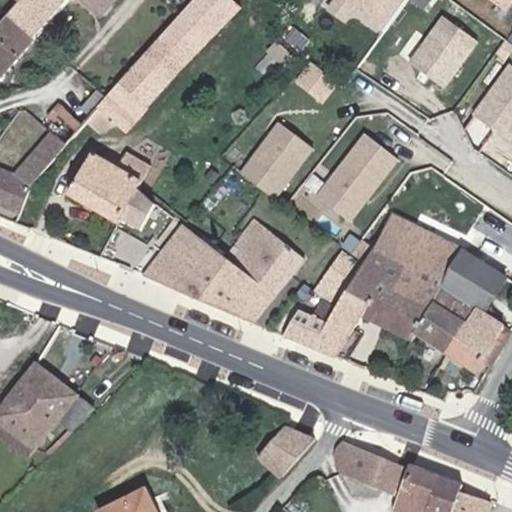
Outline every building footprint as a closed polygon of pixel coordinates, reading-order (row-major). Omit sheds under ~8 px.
[(94,0),(105,8),(111,0),(22,0),(13,13),(40,34),(68,0),(94,0)] [(214,20),(188,0),(182,7),(154,42),(180,60),(214,20)] [(187,0),(188,0),(214,20),(232,0),(187,0)] [(403,0),(333,0),(381,33),(403,0)] [(0,82),(40,34),(13,13),(0,29),(0,82)] [(481,43),(443,15),(408,63),(446,91),(481,43)] [(293,48),(273,33),(263,48),(284,62),(293,48)] [(154,42),(111,96),(96,115),(108,124),(116,123),(122,116),(131,122),(180,60),(154,42)] [(511,140),(511,66),(509,65),(472,119),(509,145),(511,140)] [(96,115),(111,96),(87,79),(72,98),(96,115)] [(77,140),(96,115),(72,98),(54,121),(66,131),(77,140)] [(315,148),(279,122),(240,176),(276,202),(315,148)] [(0,149),(3,151),(11,136),(0,129),(0,149)] [(0,201),(28,214),(52,174),(77,140),(66,131),(30,179),(0,165),(0,201)] [(399,161),(364,135),(316,198),(350,224),(399,161)] [(142,186),(92,156),(70,197),(126,227),(127,223),(139,193),(142,186)] [(156,211),(139,193),(127,223),(145,236),(156,211)] [(511,222),(498,215),(482,248),(495,255),(506,234),(511,222)] [(258,262),(290,281),(312,251),(262,217),(247,237),(265,251),(258,262)] [(398,217),(381,245),(407,261),(397,277),(437,302),(422,327),(483,365),(489,354),(507,323),(488,310),(450,285),(471,251),(469,249),(398,217)] [(153,274),(204,294),(229,260),(188,229),(153,274)] [(478,255),(510,275),(511,271),(511,237),(506,234),(495,255),(482,248),(478,255)] [(247,237),(229,260),(204,294),(264,318),(290,281),(258,262),(265,251),(247,237)] [(407,261),(381,245),(371,261),(368,264),(349,296),(342,308),(331,302),(324,315),(308,307),(295,331),(348,352),(374,307),(418,332),(422,327),(437,302),(397,277),(407,261)] [(510,275),(478,255),(471,251),(450,285),(488,310),(510,275)] [(331,285),(349,296),(368,264),(350,254),(331,285)] [(331,285),(326,283),(318,296),(331,302),(342,308),(349,296),(331,285)] [(511,333),(511,325),(507,323),(489,354),(498,359),(511,333)] [(91,409),(37,364),(0,409),(0,419),(36,449),(58,422),(69,431),(91,409)] [(312,438),(281,426),(256,457),(280,478),(312,438)] [(389,461),(341,440),(331,451),(336,467),(379,485),(389,461)] [(410,469),(389,461),(379,485),(399,494),(410,469)] [(424,511),(432,496),(454,506),(459,494),(462,487),(411,465),(410,469),(399,494),(394,509),(400,511),(424,511)] [(459,494),(454,506),(451,511),(485,511),(488,506),(459,494)] [(125,506),(123,502),(103,511),(151,511),(144,496),(125,506)] [(432,496),(424,511),(451,511),(454,506),(432,496)]
